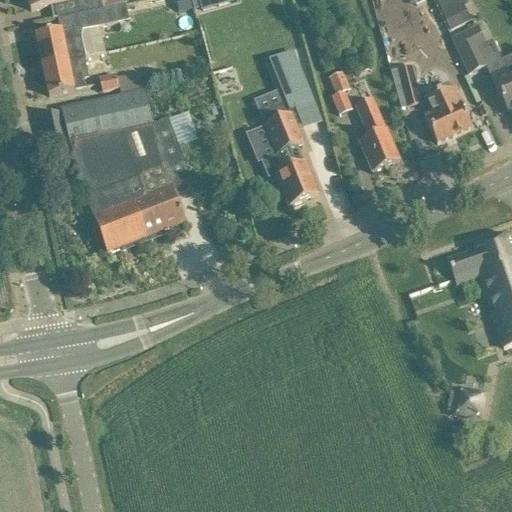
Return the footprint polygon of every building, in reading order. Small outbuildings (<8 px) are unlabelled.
[(28,0),(31,13),(43,10),(55,8),(75,3),(82,2),(82,0),(76,2),(75,0),(28,0)] [(82,2),(75,3),(78,17),(80,17),(80,16),(103,11),(100,0),(83,0),(82,0),(82,2)] [(189,0),(175,0),(179,14),(192,11),(189,0)] [(217,0),(197,0),(202,14),(220,9),(217,0)] [(433,0),(449,34),(471,23),(459,0),(433,0)] [(80,16),(80,17),(83,34),(128,23),(125,8),(103,13),(103,11),(80,16)] [(43,70),(67,65),(84,61),(86,60),(79,29),(36,39),(43,70)] [(454,41),(452,42),(468,78),(486,69),(495,88),(499,96),(507,114),(511,111),(511,79),(510,81),(505,70),(494,45),(487,49),(478,30),(474,31),(454,41)] [(304,148),(292,118),(289,119),(287,113),(313,102),(293,53),(267,64),(285,107),(274,112),(279,123),(264,129),(265,130),(247,138),(258,167),(262,165),(269,182),(277,178),(290,210),(319,198),(319,197),(315,199),(310,188),(314,186),(306,165),(304,166),(298,151),(304,148)] [(49,99),(69,95),(74,93),(86,90),(84,83),(89,82),(84,61),(67,65),(43,70),(49,99)] [(406,113),(422,109),(413,69),(397,73),(406,113)] [(399,114),(406,113),(397,73),(390,74),(399,114)] [(340,118),(353,112),(345,95),(350,93),(343,75),(329,82),(336,98),(332,100),(340,118)] [(119,91),(121,99),(142,94),(138,76),(117,81),(119,91)] [(119,91),(117,81),(116,77),(99,81),(102,95),(119,91)] [(472,131),(464,112),(460,104),(454,91),(451,92),(447,85),(427,95),(430,102),(425,104),(432,117),(425,120),(429,129),(437,147),(472,131)] [(121,99),(104,103),(62,113),(70,147),(73,155),(69,163),(76,166),(72,173),(79,177),(76,184),(83,188),(108,256),(186,226),(160,157),(145,93),(121,99)] [(386,133),(372,102),(357,109),(370,140),(359,145),(373,176),(400,164),(387,133),(386,133)] [(49,143),(64,140),(58,114),(43,117),(49,143)] [(225,124),(219,126),(221,134),(227,132),(225,124)] [(470,256),(448,264),(456,286),(478,278),(504,351),(511,348),(511,238),(470,253),(470,256)] [(479,422),(478,394),(448,395),(449,423),(479,422)]
